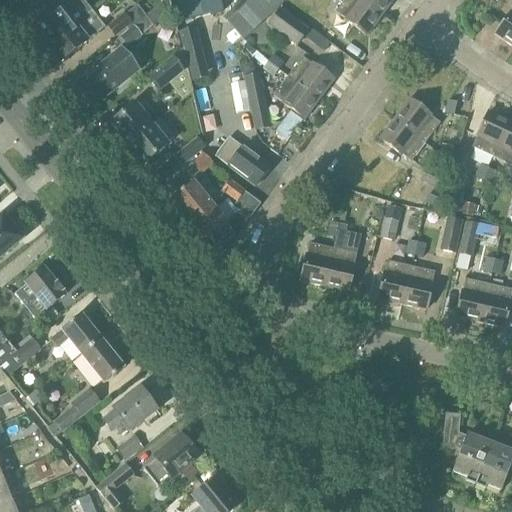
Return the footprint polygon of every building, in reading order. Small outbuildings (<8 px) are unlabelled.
[(0,0),(4,6),(9,6),(11,8),(21,0),(0,0)] [(221,0),(178,0),(184,21),(224,11),(221,0)] [(366,38),(380,18),(356,0),(345,0),(335,14),(366,38)] [(356,0),(380,18),(393,0),(356,0)] [(42,46),(45,49),(82,18),(78,13),(71,3),(60,11),(59,10),(32,33),(35,37),(34,39),(39,46),(42,46)] [(308,32),(307,32),(278,11),(266,27),(295,49),(303,39),(308,32)] [(82,18),(45,49),(49,54),(48,57),(54,63),(56,63),(59,66),(86,44),(85,43),(103,29),(89,12),(82,18)] [(511,49),(511,13),(495,37),(511,49)] [(123,16),(107,28),(114,38),(131,25),(123,16)] [(145,19),(120,39),(127,48),(153,28),(145,19)] [(192,73),(207,69),(197,30),(181,34),(192,73)] [(123,52),(113,60),(104,67),(103,66),(77,88),(85,98),(83,101),(88,106),(91,106),(93,108),(120,87),(120,86),(128,79),(138,71),(123,52)] [(273,57),(268,63),(277,71),(282,65),(273,57)] [(301,59),(287,79),(318,102),(333,82),(301,59)] [(172,61),(147,81),(158,94),(183,74),(172,61)] [(272,78),(277,71),(268,63),(263,70),(272,78)] [(235,115),(248,113),(241,75),(229,78),(230,86),(229,87),(235,115)] [(269,130),(258,76),(243,79),(254,133),(269,130)] [(318,102),(287,79),(272,98),(304,121),(318,102)] [(394,122),(426,145),(440,125),(409,102),(394,122)] [(449,102),(446,115),(449,116),(451,116),(454,117),(457,104),(449,102)] [(126,148),(150,128),(143,119),(152,113),(144,103),(136,110),(134,108),(109,128),(111,131),(111,134),(114,139),(118,139),(126,148)] [(471,150),(493,160),(510,125),(488,115),(471,150)] [(426,145),(394,122),(380,141),(412,164),(426,145)] [(511,126),(510,125),(493,160),(511,169),(511,126)] [(150,128),(126,148),(132,156),(132,160),(136,165),(140,165),(142,168),(166,148),(165,146),(173,140),(166,130),(158,137),(150,128)] [(197,141),(177,156),(185,165),(205,150),(197,141)] [(233,143),(219,161),(254,189),(268,169),(261,164),(233,143)] [(203,157),(193,167),(202,176),(212,166),(203,157)] [(474,179),(482,182),(488,171),(480,168),(474,179)] [(428,170),(422,183),(446,194),(452,181),(428,170)] [(495,175),(488,171),(482,182),(490,186),(495,175)] [(229,183),(222,190),(238,202),(243,194),(229,183)] [(169,203),(186,223),(209,205),(192,184),(169,203)] [(429,197),(425,205),(436,209),(440,202),(429,197)] [(203,244),(208,240),(216,250),(233,237),(225,227),(226,226),(209,205),(186,223),(203,244)] [(0,257),(20,241),(18,238),(20,233),(14,226),(8,226),(1,218),(0,218),(0,257)] [(398,223),(384,219),(378,240),(393,243),(398,223)] [(446,219),(439,252),(454,255),(461,222),(446,219)] [(459,254),(470,257),(471,257),(478,226),(465,223),(458,254),(459,254)] [(327,236),(335,238),(338,226),(330,224),(327,236)] [(338,226),(335,238),(343,240),(346,228),(338,226)] [(414,257),(417,245),(409,243),(406,255),(414,257)] [(323,289),(333,251),(309,245),(299,284),(323,289)] [(425,247),(417,245),(414,257),(422,259),(425,247)] [(357,256),(333,251),(323,289),(347,295),(357,256)] [(491,275),(494,263),(486,261),(483,273),(491,275)] [(401,307),(410,269),(387,263),(378,302),(401,307)] [(502,265),(494,263),(491,275),(499,277),(502,265)] [(410,269),(401,307),(425,313),(434,274),(410,269)] [(14,296),(23,307),(34,321),(45,312),(64,297),(44,271),(25,286),(25,288),(14,296)] [(479,325),(488,286),(464,281),(455,319),(479,325)] [(488,286),(479,325),(502,330),(511,292),(488,286)] [(67,341),(81,358),(100,342),(97,338),(98,337),(92,329),(90,330),(80,318),(66,329),(51,341),(57,349),(67,341)] [(30,341),(10,357),(19,368),(39,352),(30,341)] [(113,358),(100,342),(81,358),(103,385),(122,370),(119,365),(121,364),(114,357),(113,358)] [(114,413),(102,422),(110,433),(115,430),(119,436),(127,430),(128,432),(155,412),(152,409),(151,407),(153,404),(147,396),(143,396),(141,394),(140,391),(113,411),(114,413)] [(71,411),(52,428),(59,437),(99,406),(87,392),(68,408),(71,411)] [(0,397),(0,408),(14,403),(7,394),(0,397)] [(475,487),(491,446),(458,433),(459,417),(444,416),(442,448),(459,455),(452,474),(466,479),(464,483),(475,487)] [(143,452),(140,447),(133,438),(116,451),(126,464),(143,452)] [(155,463),(143,472),(156,489),(168,480),(169,481),(195,461),(193,458),(194,454),(190,449),(186,449),(179,440),(153,461),(155,463)] [(491,446),(475,487),(485,491),(486,487),(500,493),(507,474),(511,475),(511,445),(509,453),(491,446)] [(0,463),(2,463),(2,464),(11,460),(7,452),(0,454),(0,463)] [(123,468),(109,480),(117,490),(131,478),(123,468)] [(0,506),(9,503),(4,489),(12,486),(8,477),(0,479),(0,506)] [(192,499),(201,511),(232,511),(236,510),(213,482),(192,499)] [(0,506),(0,511),(13,511),(34,503),(30,494),(9,503),(0,506)]
